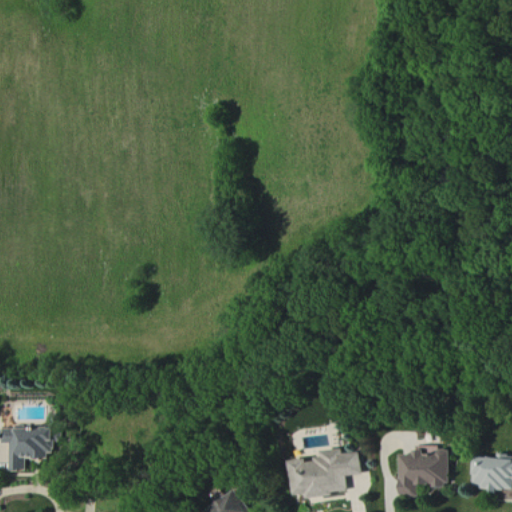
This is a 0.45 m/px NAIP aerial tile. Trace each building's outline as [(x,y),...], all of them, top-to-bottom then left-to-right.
[(15,471),(33,471),(32,458),(61,457),(60,443),(63,443),(62,428),(6,430),(7,446),(14,445),(15,471)] [(454,487),(454,451),(442,450),(442,447),(418,447),(418,456),(407,456),(406,497),(424,497),(424,487),(454,487)] [(356,493),(354,478),(369,475),(366,453),(351,455),(351,454),(301,461),(306,496),(314,495),(314,499),(356,493)] [(511,456),(502,458),(502,457),(476,460),(479,487),(493,486),(494,493),(511,491),(511,456)] [(256,511),(256,493),(235,494),(236,511),(234,511),(256,511)]
